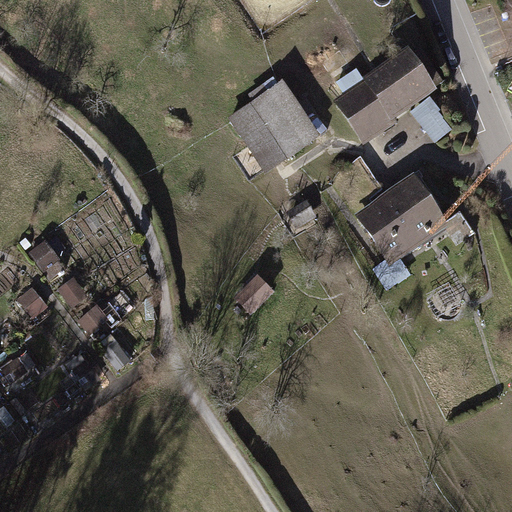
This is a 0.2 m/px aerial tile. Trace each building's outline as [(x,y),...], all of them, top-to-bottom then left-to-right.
[(411,47),(334,100),(362,140),(439,87),(411,47)] [(228,119),(266,174),(321,136),(283,81),(228,119)] [(434,110),(418,122),(437,147),(452,136),(434,110)] [(417,173),(355,214),(390,265),(451,225),(417,173)] [(307,204),(286,216),(295,232),(316,220),(307,204)] [(46,240),(29,252),(42,270),(59,258),(46,240)] [(87,295),(72,278),(58,290),(72,307),(87,295)] [(269,299),(258,281),(235,296),(247,313),(269,299)] [(46,306),(32,287),(18,298),(33,317),(46,306)] [(97,305),(78,321),(90,335),(100,327),(106,335),(116,327),(97,305)] [(115,340),(101,351),(118,372),(132,362),(115,340)] [(19,358),(1,370),(9,384),(28,372),(19,358)] [(86,361),(72,372),(86,391),(100,380),(86,361)]
